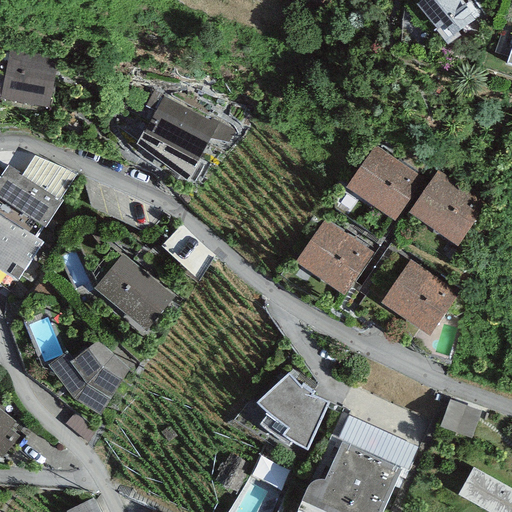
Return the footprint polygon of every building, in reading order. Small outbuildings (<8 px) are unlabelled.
[(466,0),(428,0),(417,10),(438,36),(445,29),(457,43),(473,30),(460,15),(472,6),(466,0)] [(58,62),(9,52),(0,95),(0,103),(48,113),(58,62)] [(197,165),(218,125),(164,97),(143,137),(197,165)] [(426,182),(376,148),(345,192),(396,226),(426,182)] [(23,176),(20,178),(59,207),(60,205),(76,176),(34,158),(23,176)] [(0,180),(0,206),(40,234),(45,237),(62,206),(60,205),(59,207),(20,178),(23,176),(8,168),(0,180)] [(488,205),(438,173),(408,220),(458,252),(488,205)] [(36,241),(40,234),(0,206),(0,275),(18,287),(43,246),(36,241)] [(375,255),(326,221),(294,266),(343,300),(375,255)] [(175,299),(123,256),(93,293),(145,335),(175,299)] [(460,296),(410,262),(380,307),(429,340),(460,296)] [(66,355),(48,368),(73,403),(99,420),(109,403),(110,405),(130,372),(99,344),(73,363),(66,355)] [(301,388),(289,376),(257,409),(267,420),(260,429),(289,449),(291,447),(307,457),(329,404),(312,395),(314,393),(303,385),(301,388)] [(0,402),(2,400),(0,398),(0,461),(1,462),(19,438),(10,432),(15,425),(0,413),(0,402)] [(482,415),(449,403),(439,432),(472,443),(482,415)] [(417,450),(348,417),(338,444),(342,445),(324,486),(322,486),(319,486),(315,487),(312,489),(310,491),(302,507),(299,506),(296,511),(383,511),(401,470),(408,473),(417,450)] [(251,466),(230,455),(214,486),(235,497),(251,466)] [(511,511),(511,492),(474,472),(458,500),(479,511),(511,511)]
